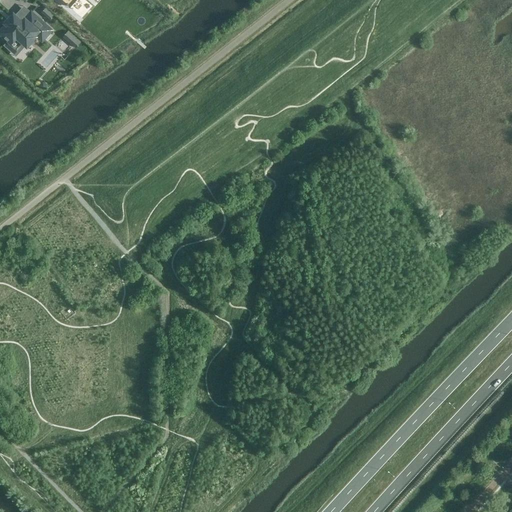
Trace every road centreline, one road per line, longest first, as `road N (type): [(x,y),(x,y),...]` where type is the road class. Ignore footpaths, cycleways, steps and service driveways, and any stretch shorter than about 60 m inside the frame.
road 1 (trunk): [(511,320),(329,511)]
road 2 (trunk): [(376,511),(511,364)]
